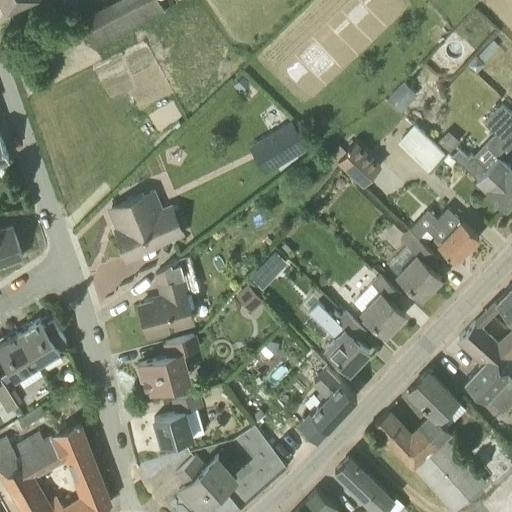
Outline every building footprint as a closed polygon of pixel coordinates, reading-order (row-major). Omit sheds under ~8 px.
[(94,48),(165,11),(158,0),(115,0),(79,20),(94,48)] [(493,39),(477,55),(484,61),(499,45),(493,39)] [(476,72),(485,62),(484,61),(477,55),(475,53),(466,62),(476,72)] [(243,75),(233,85),(240,91),(249,82),(243,75)] [(399,103),(407,95),(399,86),(390,95),(399,103)] [(485,123),(495,132),(508,145),(511,140),(511,112),(503,104),(485,123)] [(325,117),(319,127),(329,134),(336,124),(325,117)] [(0,160),(9,156),(0,131),(0,160)] [(294,154),(306,148),(299,134),(287,140),(294,154)] [(430,166),(446,148),(430,134),(414,152),(430,166)] [(364,182),(380,165),(355,141),(346,150),(339,158),(364,182)] [(331,151),(339,158),(346,150),(339,143),(331,151)] [(511,200),(511,168),(498,155),(486,168),(471,154),(468,157),(459,148),(452,155),(506,206),(511,200)] [(456,159),(445,152),(441,158),(451,165),(456,159)] [(158,211),(155,206),(149,191),(114,206),(111,199),(110,199),(118,221),(117,222),(119,227),(115,229),(124,252),(140,245),(142,249),(180,234),(175,220),(177,219),(171,205),(158,211)] [(456,260),(479,235),(452,210),(447,205),(426,228),(437,237),(434,241),(456,260)] [(0,263),(23,255),(13,226),(0,230),(0,263)] [(422,296),(441,276),(431,265),(437,258),(407,229),(399,237),(415,253),(396,272),(422,296)] [(273,277),(260,265),(250,276),(262,287),(273,277)] [(404,293),(382,272),(371,284),(370,283),(353,301),(386,333),(405,313),(395,303),(404,293)] [(147,331),(187,319),(195,317),(183,275),(157,283),(161,298),(140,304),(147,331)] [(252,311),(264,300),(248,282),(235,294),(252,311)] [(511,282),(496,299),(509,313),(506,316),(511,322),(511,282)] [(339,316),(320,298),(309,310),(335,335),(325,345),(350,370),(369,350),(359,340),(368,331),(346,309),(339,316)] [(18,332),(37,363),(59,349),(57,346),(67,340),(53,318),(43,324),(40,318),(18,332)] [(511,328),(498,342),(475,320),(459,336),(482,360),(487,365),(492,361),(495,364),(503,357),(506,360),(511,355),(508,352),(511,348),(511,328)] [(147,389),(188,379),(181,351),(197,347),(193,331),(164,339),(169,355),(140,362),(143,375),(141,378),(143,386),(147,387),(147,389)] [(0,354),(14,377),(37,363),(18,332),(0,343),(0,354)] [(487,365),(482,360),(464,378),(484,398),(486,396),(499,408),(511,395),(511,356),(511,355),(506,360),(503,357),(495,364),(492,361),(487,365)] [(316,438),(357,394),(326,365),(314,377),(327,390),(297,420),(316,438)] [(443,439),(450,432),(444,426),(464,407),(428,369),(408,388),(431,415),(409,435),(387,410),(374,423),(454,508),(483,481),(443,439)] [(0,399),(7,410),(17,404),(0,377),(0,399)] [(176,396),(197,390),(195,382),(174,389),(176,396)] [(160,446),(167,444),(166,442),(192,435),(185,409),(201,404),(197,390),(176,396),(173,397),(177,410),(154,416),(158,431),(156,431),(160,446)] [(260,407),(251,414),(257,421),(266,413),(260,407)] [(0,465),(26,511),(96,511),(110,503),(89,445),(79,419),(58,431),(46,438),(39,430),(12,445),(6,434),(0,437),(0,465)] [(205,465),(195,454),(175,471),(185,483),(180,487),(199,508),(235,476),(216,455),(205,465)] [(362,511),(383,511),(382,510),(393,499),(349,454),(335,469),(370,505),(362,511)] [(339,511),(317,488),(293,511),(339,511)]
